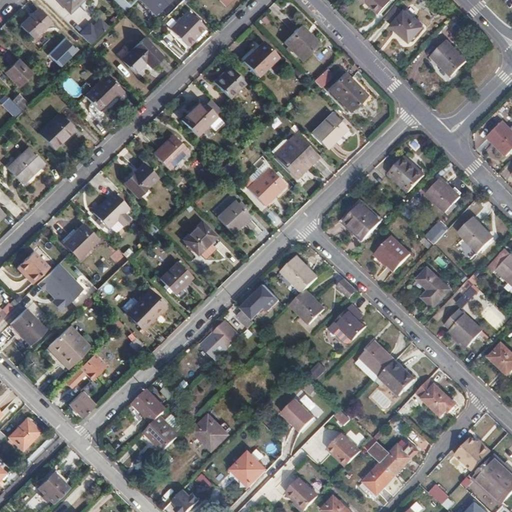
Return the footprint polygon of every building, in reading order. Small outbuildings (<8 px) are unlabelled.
[(82,0),(56,0),(69,13),(82,0)] [(113,0),(125,11),(136,0),(113,0)] [(140,13),(144,17),(151,10),(147,6),(153,0),(139,0),(129,10),(136,17),(140,13)] [(151,10),(157,4),(153,0),(147,6),(151,10)] [(389,0),(361,0),(365,4),(367,2),(379,14),(391,1),(389,0)] [(163,10),(157,4),(151,10),(157,15),(163,10)] [(391,26),(410,42),(423,27),(404,11),(403,13),(395,6),(384,18),(392,25),(391,26)] [(39,9),(21,25),(34,40),(52,23),(39,9)] [(151,10),(144,17),(150,22),(157,15),(151,10)] [(188,12),(170,30),(186,47),(205,29),(188,12)] [(97,15),(80,33),(91,43),(108,26),(97,15)] [(300,26),(284,42),(302,60),(318,45),(300,26)] [(144,38),(121,60),(134,73),(146,62),(151,68),(162,57),(144,38)] [(263,42),(243,61),(257,77),(278,57),(263,42)] [(445,43),(429,58),(449,77),(464,62),(445,43)] [(19,59),(6,73),(20,87),(33,74),(19,59)] [(137,73),(142,77),(150,68),(144,63),(137,73)] [(229,68),(213,83),(229,99),(245,84),(229,68)] [(333,76),(326,68),(312,82),(319,89),(333,76)] [(345,73),(328,90),(350,112),(366,96),(345,73)] [(107,74),(85,96),(99,111),(122,89),(107,74)] [(11,100),(7,97),(0,104),(13,117),(27,102),(18,93),(11,100)] [(215,115),(205,105),(199,99),(189,108),(192,111),(181,121),(196,136),(197,135),(202,131),(209,123),(213,127),(220,120),(215,115)] [(220,110),(211,100),(205,105),(215,115),(220,110)] [(59,114),(38,134),(53,150),(74,130),(59,114)] [(332,114),(311,134),(326,149),(347,129),(332,114)] [(511,131),(502,122),(487,137),(507,156),(511,151),(511,131)] [(202,131),(197,135),(201,139),(205,134),(202,131)] [(473,133),(475,146),(486,144),(483,132),(473,133)] [(294,135),(273,155),(296,178),(317,158),(294,135)] [(172,136),(153,154),(167,169),(187,151),(172,136)] [(29,147),(7,168),(22,184),(44,163),(29,147)] [(404,157),(388,174),(408,193),(424,176),(404,157)] [(143,164),(124,183),(137,197),(157,178),(143,164)] [(268,169),(247,189),(263,206),(284,186),(268,169)] [(440,179),(425,194),(445,213),(460,197),(440,179)] [(114,193),(93,213),(108,228),(117,220),(122,225),(129,219),(119,208),(124,203),(114,193)] [(235,202),(218,218),(232,233),(249,217),(235,202)] [(361,204),(344,222),(364,241),(381,223),(361,204)] [(474,218),(459,233),(479,253),(494,239),(474,218)] [(434,245),(448,229),(440,221),(425,237),(434,245)] [(202,222),(183,240),(197,255),(199,254),(210,243),(214,246),(220,240),(216,237),(202,222)] [(82,225),(62,243),(78,259),(98,240),(82,225)] [(391,237),(376,254),(395,272),(410,255),(391,237)] [(424,238),(421,241),(429,249),(432,246),(424,238)] [(210,243),(199,254),(205,259),(216,248),(214,246),(210,243)] [(511,255),(506,250),(495,261),(501,266),(497,271),(511,284),(511,255)] [(28,275),(26,277),(32,283),(48,268),(32,252),(18,265),(28,275)] [(443,269),(447,265),(439,256),(435,260),(443,269)] [(66,257),(61,261),(77,277),(81,273),(66,257)] [(305,290),(317,278),(297,257),(282,272),(284,274),(294,284),(302,293),(305,290)] [(116,260),(109,266),(115,271),(121,265),(116,260)] [(177,262),(160,279),(174,295),(192,277),(177,262)] [(37,283),(53,300),(51,302),(60,311),(84,289),(59,263),(37,283)] [(16,267),(26,277),(28,275),(18,265),(16,267)] [(428,269),(417,280),(429,291),(422,298),(433,308),(450,290),(428,269)] [(294,284),(284,274),(279,278),(289,289),(294,284)] [(358,291),(345,279),(338,287),(350,299),(358,291)] [(469,279),(459,290),(464,295),(475,284),(469,279)] [(325,309),(305,290),(302,293),(290,305),(310,325),(325,309)] [(149,291),(127,314),(142,329),(165,306),(149,291)] [(481,293),(478,296),(487,305),(479,314),(496,329),(508,317),(481,293)] [(26,309),(10,324),(30,345),(46,331),(26,309)] [(348,309),(335,322),(353,340),(366,327),(348,309)] [(459,310),(445,325),(468,347),(483,332),(459,310)] [(244,311),(237,317),(249,329),(256,323),(244,311)] [(216,362),(241,337),(226,322),(214,333),(224,344),(211,357),(216,362)] [(69,327),(47,348),(58,359),(60,357),(70,367),(89,348),(69,327)] [(131,341),(137,347),(141,343),(135,337),(131,341)] [(393,363),(394,361),(375,342),(360,358),(380,377),(393,363)] [(511,355),(501,346),(488,360),(507,377),(511,371),(511,355)] [(93,354),(79,368),(90,379),(105,366),(93,354)] [(320,362),(308,373),(314,380),(327,369),(320,362)] [(405,375),(393,363),(380,377),(379,377),(385,383),(399,397),(415,380),(407,373),(405,375)] [(80,369),(61,387),(67,393),(85,375),(80,369)] [(317,388),(301,374),(295,380),(311,394),(317,388)] [(379,377),(375,381),(381,387),(385,383),(379,377)] [(429,380),(416,393),(442,417),(448,411),(450,413),(457,406),(429,380)] [(384,411),(392,402),(378,388),(369,396),(384,411)] [(147,391),(133,405),(153,425),(160,418),(167,411),(147,391)] [(303,391),(297,396),(316,418),(323,413),(303,391)] [(82,392),(70,404),(81,416),(94,404),(82,392)] [(316,418),(297,400),(283,414),(302,432),(316,418)] [(198,406),(185,418),(191,423),(203,411),(198,406)] [(341,411),(335,417),(346,427),(351,421),(341,411)] [(210,415),(194,432),(214,451),(230,435),(210,415)] [(25,418),(7,436),(21,450),(39,432),(25,418)] [(153,425),(144,433),(164,453),(179,438),(160,418),(153,425)] [(411,430),(407,434),(417,443),(421,439),(411,430)] [(340,460),(347,467),(362,452),(343,433),(330,447),(342,458),(340,460)] [(472,437),(456,455),(473,471),(491,451),(484,445),(482,447),(472,437)] [(382,464),(396,477),(419,452),(411,444),(405,451),(399,446),(382,464)] [(328,449),(340,460),(342,458),(330,447),(328,449)] [(136,449),(126,460),(133,467),(143,457),(136,449)] [(250,453),(232,471),(249,488),(267,470),(250,453)] [(496,455),(474,479),(483,488),(485,486),(503,503),(511,493),(511,473),(504,466),(505,464),(496,455)] [(379,496),(396,477),(382,464),(365,483),(379,496)] [(53,505),(70,488),(54,472),(37,489),(53,505)] [(308,510),(320,497),(300,479),(286,494),(295,503),(298,500),(308,510)] [(192,484),(182,494),(195,508),(206,498),(192,484)] [(442,504),(450,496),(436,484),(429,491),(442,504)] [(295,503),(304,511),(305,511),(308,510),(298,500),(295,503)] [(351,511),(339,500),(327,511),(351,511)]
